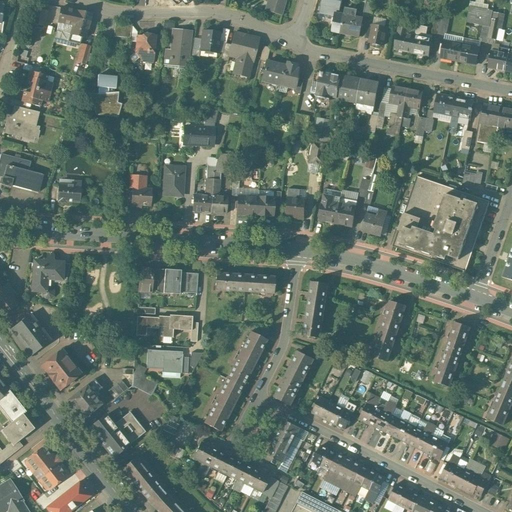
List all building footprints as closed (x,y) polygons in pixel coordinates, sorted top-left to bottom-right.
[(266,0),(264,10),(282,15),(285,0),(266,0)] [(331,0),(331,1),(328,0),(321,0),(319,13),(334,16),(331,32),(340,34),(344,15),(345,11),(340,10),(341,0),(331,0)] [(373,2),(367,1),(364,15),(370,16),(373,2)] [(466,23),(483,26),(490,27),(493,11),(469,7),(466,23)] [(47,12),(34,9),(31,24),(44,26),(47,12)] [(77,12),(61,9),(58,23),(73,27),(77,12)] [(356,11),(345,9),(345,11),(344,15),(355,17),(356,11)] [(93,15),(77,12),(73,27),(70,35),(82,38),(85,38),(93,15)] [(505,15),(493,13),(488,39),(496,40),(498,28),(502,28),(505,15)] [(355,17),(344,15),(340,34),(359,37),(363,19),(355,17)] [(436,18),(433,34),(439,35),(442,19),(436,18)] [(449,21),(442,19),(439,35),(446,37),(449,21)] [(322,23),(316,22),(314,34),(320,35),(322,23)] [(131,25),(115,23),(113,37),(130,39),(131,25)] [(373,26),(368,25),(365,39),(370,40),(373,26)] [(427,28),(417,25),(414,36),(411,54),(418,55),(418,58),(426,60),(426,57),(428,57),(432,36),(426,35),(427,28)] [(387,29),(373,26),(370,40),(370,43),(383,46),(387,29)] [(490,27),(483,26),(480,43),(486,44),(490,27)] [(398,27),(394,50),(411,54),(414,36),(406,34),(407,29),(398,27)] [(191,32),(174,30),(172,51),(166,50),(165,59),(179,60),(179,65),(187,66),(191,32)] [(229,30),(223,30),(222,34),(219,34),(218,41),(225,42),(229,30)] [(220,33),(203,31),(200,50),(217,53),(218,41),(219,34),(220,33)] [(146,33),(141,37),(136,36),(135,49),(136,51),(134,53),(143,64),(145,63),(153,63),(154,53),(156,51),(154,49),(155,36),(148,35),(146,33)] [(251,38),(234,33),(231,45),(228,56),(229,57),(240,59),(236,74),(248,78),(252,62),(253,63),(258,43),(251,41),(251,38)] [(82,38),(70,35),(68,42),(80,45),(82,38)] [(461,45),(444,42),(441,58),(458,62),(461,45)] [(231,45),(225,43),(223,50),(220,60),(228,62),(229,57),(228,56),(231,45)] [(480,49),(461,45),(458,62),(469,64),(468,66),(474,67),(474,65),(477,66),(480,49)] [(90,48),(82,46),(77,63),(85,65),(90,48)] [(270,48),(263,47),(260,59),(266,60),(270,48)] [(498,52),(491,51),(488,69),(505,72),(509,54),(498,52)] [(284,67),(265,62),(261,81),(280,86),(284,67)] [(295,65),(288,63),(287,64),(286,67),(284,67),(280,86),(294,89),(297,78),(299,70),(295,69),(296,66),(295,65)] [(48,76),(29,71),(26,82),(32,83),(31,88),(50,93),(52,84),(46,82),(48,76)] [(341,77),(315,71),(311,94),(317,95),(316,98),(330,101),(330,98),(337,99),(341,77)] [(116,78),(98,76),(96,88),(98,88),(97,97),(91,98),(93,98),(96,112),(105,113),(104,118),(105,118),(106,113),(116,114),(119,106),(120,106),(121,105),(115,104),(115,95),(117,95),(118,94),(113,94),(113,90),(115,90),(116,78)] [(355,79),(341,76),(341,77),(337,99),(351,102),(355,79)] [(303,80),(297,78),(294,89),(293,91),(294,93),(300,95),(303,80)] [(378,84),(361,80),(357,103),(374,106),(378,84)] [(408,89),(394,86),(390,102),(400,104),(405,105),(408,89)] [(50,93),(31,88),(30,94),(24,92),(21,102),(40,107),(41,101),(48,103),(50,93)] [(424,92),(408,89),(405,105),(410,106),(420,108),(424,92)] [(455,98),(437,95),(433,111),(451,115),(455,98)] [(472,102),(455,98),(451,115),(458,116),(458,118),(470,120),(472,109),(471,109),(472,102)] [(387,101),(381,100),(378,115),(384,116),(387,101)] [(398,113),(391,112),(388,128),(400,130),(401,125),(405,105),(400,104),(398,113)] [(410,106),(405,105),(401,125),(409,127),(411,118),(408,118),(410,106)] [(502,108),(484,105),(480,124),(493,127),(498,128),(502,108)] [(39,113),(13,107),(10,119),(11,119),(10,124),(6,124),(4,134),(20,138),(21,134),(36,138),(39,128),(35,127),(39,113)] [(511,110),(502,108),(498,128),(503,129),(511,130),(511,110)] [(218,112),(207,109),(204,123),(203,129),(214,129),(214,123),(215,124),(218,112)] [(310,117),(296,114),(293,128),(307,131),(310,117)] [(426,119),(419,117),(416,135),(423,136),(424,130),(426,119)] [(332,121),(317,118),(308,162),(324,166),(327,148),(329,141),(331,129),(332,121)] [(433,120),(426,119),(424,130),(431,132),(433,120)] [(493,127),(480,124),(477,141),(494,145),(495,140),(489,139),(490,131),(492,132),(493,127)] [(498,128),(493,127),(492,132),(490,131),(489,139),(495,140),(498,128)] [(203,129),(184,128),(183,145),(195,145),(195,146),(200,146),(201,146),(212,146),(214,129),(203,129)] [(503,129),(498,128),(495,140),(503,141),(504,134),(502,134),(503,129)] [(346,132),(331,129),(329,141),(343,144),(346,132)] [(472,132),(466,130),(464,141),(470,142),(472,132)] [(21,146),(2,141),(0,147),(0,148),(19,153),(21,146)] [(29,163),(0,154),(0,178),(3,179),(1,186),(10,189),(10,187),(31,193),(31,192),(38,194),(43,177),(27,172),(29,163)] [(215,168),(213,173),(213,179),(219,180),(220,173),(229,173),(230,155),(218,154),(217,159),(215,168)] [(217,159),(208,158),(207,167),(215,168),(217,159)] [(183,168),(166,167),(164,195),(182,196),(183,168)] [(215,168),(207,167),(206,179),(213,179),(213,173),(215,168)] [(476,173),(464,171),(461,183),(473,186),(474,184),(476,173)] [(482,172),(476,171),(476,173),(474,184),(480,185),(482,172)] [(441,186),(416,177),(393,246),(466,271),(489,201),(452,189),(441,186)] [(145,178),(130,178),(129,189),(131,189),(131,188),(141,189),(141,190),(144,190),(145,178)] [(80,181),(59,180),(57,201),(58,201),(58,202),(66,203),(66,201),(79,201),(80,181)] [(376,185),(370,183),(368,191),(374,193),(376,185)] [(497,187),(486,184),(484,190),(496,193),(497,187)] [(141,189),(131,188),(131,189),(130,208),(141,209),(141,207),(151,207),(151,191),(144,190),(141,190),(141,189)] [(274,192),(258,191),(257,198),(256,216),(272,217),(273,210),(274,192)] [(368,191),(364,203),(370,205),(374,193),(368,191)] [(205,196),(193,195),(192,212),(210,213),(211,213),(212,197),(205,196)] [(333,198),(323,196),(318,221),(335,224),(339,205),(332,204),(333,198)] [(218,197),(212,197),(211,213),(226,214),(227,198),(218,197)] [(245,197),(237,197),(236,215),(256,216),(257,198),(245,197)] [(285,200),(284,200),(283,218),(294,219),(294,220),(303,221),(304,201),(296,201),(285,200)] [(347,201),(346,206),(339,205),(335,224),(351,228),(356,202),(347,201)] [(377,217),(367,214),(362,231),(381,236),(387,212),(379,210),(377,217)] [(511,248),(502,277),(511,280),(511,248)] [(63,264),(34,262),(33,278),(35,279),(34,291),(46,293),(47,280),(61,281),(62,276),(63,265),(63,264)] [(153,269),(140,269),(138,292),(151,293),(152,282),(153,269)] [(165,270),(159,270),(158,282),(157,282),(157,294),(163,294),(164,286),(164,280),(165,273),(164,273),(165,272),(165,270)] [(165,272),(164,273),(165,273),(164,280),(164,286),(172,286),(172,293),(195,294),(195,296),(196,296),(197,274),(165,272)] [(274,277),(216,273),(214,290),(273,294),(274,277)] [(327,285),(311,282),(302,337),(319,339),(327,285)] [(0,289),(0,313),(3,317),(14,308),(7,299),(0,289)] [(15,292),(7,299),(14,308),(17,306),(18,296),(15,292)] [(390,301),(371,357),(387,362),(406,307),(390,301)] [(30,315),(12,329),(32,356),(51,341),(30,315)] [(158,318),(137,316),(135,336),(145,336),(145,328),(157,329),(158,327),(160,327),(159,337),(172,337),(172,330),(190,331),(191,317),(169,315),(169,316),(158,316),(158,318)] [(455,323),(434,382),(449,388),(470,328),(455,323)] [(265,340),(250,333),(238,355),(254,363),(265,340)] [(182,355),(163,354),(164,352),(148,351),(147,369),(180,371),(180,374),(187,375),(188,358),(182,358),(182,355)] [(313,359),(297,351),(286,374),(302,382),(313,359)] [(202,354),(190,353),(190,368),(195,368),(202,354)] [(61,356),(58,354),(41,368),(42,369),(42,368),(48,375),(47,376),(48,377),(49,376),(52,381),(53,382),(59,389),(58,389),(59,390),(77,377),(74,373),(77,371),(64,354),(61,356)] [(254,363),(238,355),(227,378),(242,386),(254,363)] [(511,362),(489,418),(505,424),(511,406),(511,362)] [(353,377),(358,380),(363,371),(358,368),(353,377)] [(371,383),(373,373),(365,372),(364,382),(371,383)] [(157,385),(133,373),(132,386),(151,396),(157,385)] [(302,382),(286,374),(274,398),(290,406),(302,382)] [(242,386),(227,378),(215,401),(231,409),(242,386)] [(0,379),(0,400),(9,391),(0,379)] [(101,389),(94,380),(86,386),(92,394),(96,391),(97,393),(101,389)] [(121,381),(108,391),(114,400),(128,389),(121,381)] [(92,394),(86,386),(67,401),(82,420),(101,405),(92,394)] [(26,413),(9,391),(0,400),(0,408),(11,423),(3,429),(9,437),(7,438),(11,443),(12,446),(18,441),(33,430),(22,415),(26,413)] [(367,393),(363,401),(367,403),(371,395),(367,393)] [(380,398),(372,394),(371,395),(367,403),(375,407),(380,398)] [(319,398),(312,413),(320,417),(327,402),(319,398)] [(388,403),(380,398),(375,407),(383,412),(388,403)] [(215,401),(203,424),(219,432),(231,409),(215,401)] [(327,402),(320,417),(327,421),(335,406),(327,402)] [(367,403),(359,419),(367,423),(375,407),(367,403)] [(388,403),(383,412),(391,415),(396,407),(388,403)] [(335,406),(327,421),(336,425),(344,410),(335,406)] [(375,407),(367,423),(375,428),(383,412),(375,407)] [(344,410),(336,425),(344,430),(353,414),(344,410)] [(113,425),(105,415),(89,428),(104,448),(104,447),(113,458),(129,445),(145,432),(129,412),(113,425)] [(383,412),(375,428),(383,431),(391,416),(391,415),(383,412)] [(180,421),(171,416),(166,426),(176,430),(180,421)] [(391,416),(383,431),(391,435),(400,419),(391,416)] [(400,419),(391,435),(399,440),(408,423),(400,419)] [(300,428),(284,420),(279,429),(295,437),(300,428)] [(408,423),(399,440),(408,444),(416,427),(408,423)] [(436,428),(428,424),(424,431),(432,435),(436,428)] [(166,426),(165,425),(163,431),(171,435),(173,436),(176,430),(166,426)] [(416,427),(408,444),(416,448),(424,431),(416,427)] [(490,444),(508,449),(511,435),(483,427),(482,429),(487,431),(486,435),(492,437),(490,444)] [(444,432),(436,428),(432,435),(440,439),(443,434),(444,432)] [(295,437),(279,429),(275,438),(291,446),(295,437)] [(163,431),(160,430),(158,435),(168,440),(171,435),(163,431)] [(424,431),(416,448),(424,452),(432,435),(424,431)] [(443,434),(440,439),(448,443),(451,438),(443,434)] [(432,435),(424,452),(432,456),(440,439),(432,435)] [(291,446),(275,438),(270,447),(286,455),(291,446)] [(440,439),(432,456),(440,460),(448,443),(440,439)] [(1,451),(0,449),(0,464),(22,447),(18,441),(12,446),(11,443),(1,451)] [(175,445),(170,443),(165,452),(170,454),(174,447),(175,445)] [(209,447),(200,443),(192,459),(201,463),(209,447)] [(321,445),(312,461),(320,466),(329,450),(321,445)] [(44,447),(26,461),(31,467),(31,472),(32,472),(33,472),(35,472),(40,479),(40,483),(44,484),(49,490),(67,477),(67,473),(65,470),(65,467),(63,467),(60,463),(60,458),(55,457),(52,453),(52,451),(50,451),(47,447),(44,447)] [(184,452),(174,447),(170,454),(169,457),(179,462),(184,452)] [(209,447),(201,463),(209,468),(217,451),(209,447)] [(286,455),(270,447),(266,455),(282,463),(286,455)] [(329,450),(320,466),(328,470),(337,454),(329,450)] [(225,456),(217,451),(209,468),(217,472),(225,456)] [(344,457),(337,454),(328,470),(336,474),(344,457)] [(225,456),(217,472),(226,476),(234,460),(225,456)] [(353,462),(344,457),(336,474),(344,478),(353,462)] [(135,458),(121,469),(139,491),(152,480),(135,458)] [(485,475),(489,466),(474,459),(470,467),(485,475)] [(234,460),(226,476),(234,480),(242,464),(234,460)] [(353,462),(344,478),(352,482),(361,466),(353,462)] [(456,466),(448,462),(440,478),(448,482),(456,466)] [(201,463),(196,472),(197,473),(197,471),(205,475),(204,477),(209,468),(201,463)] [(251,468),(242,464),(234,480),(243,484),(251,468)] [(368,470),(361,466),(352,482),(360,486),(368,470)] [(456,466),(448,482),(456,486),(464,471),(456,466)] [(260,472),(251,468),(243,484),(252,489),(260,472)] [(328,470),(324,478),(332,482),(336,474),(328,470)] [(376,474),(368,470),(360,486),(368,490),(376,474)] [(464,471),(456,486),(464,491),(472,474),(464,471)] [(278,482),(260,472),(252,489),(267,496),(269,490),(273,492),(278,482)] [(344,478),(336,474),(332,482),(340,486),(344,478)] [(385,478),(376,474),(368,490),(376,494),(385,478)] [(472,474),(464,491),(473,495),(474,491),(481,478),(480,478),(472,474)] [(481,478),(474,491),(482,495),(491,478),(483,474),(480,478),(481,478)] [(352,482),(344,478),(340,486),(348,490),(352,482)] [(158,511),(170,500),(152,480),(139,491),(157,511),(158,511)] [(9,482),(0,487),(0,511),(9,507),(12,511),(26,511),(19,501),(20,500),(9,482)] [(79,482),(46,508),(48,511),(50,511),(51,511),(50,511),(70,511),(90,497),(79,482)] [(270,498),(262,511),(273,511),(287,486),(278,482),(273,492),(270,498)] [(360,486),(352,482),(348,490),(356,494),(360,486)] [(397,484),(389,500),(397,504),(405,488),(397,484)] [(414,493),(405,488),(397,504),(406,508),(414,493)] [(497,497),(501,491),(495,488),(491,493),(497,497)] [(376,494),(368,490),(364,498),(372,502),(376,494)] [(301,492),(296,502),(301,505),(306,495),(301,492)] [(414,493),(406,508),(413,511),(421,496),(414,493)] [(340,511),(306,495),(301,505),(315,511),(340,511)] [(421,496),(413,511),(423,511),(430,501),(421,496)] [(182,511),(170,500),(158,511),(182,511)] [(430,501),(423,511),(433,511),(437,505),(430,501)]
